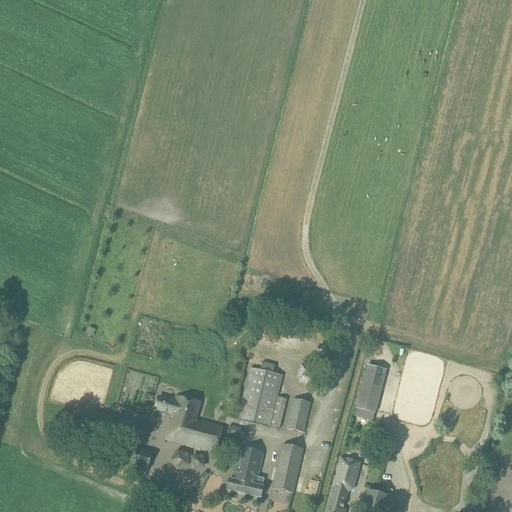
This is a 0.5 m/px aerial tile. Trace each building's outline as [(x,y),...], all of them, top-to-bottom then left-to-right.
[(96,330),(88,327),(86,334),(93,337),(96,330)] [(250,369),(238,421),(278,430),(286,400),(277,398),(282,376),(273,374),(275,366),(262,363),(260,371),(250,369)] [(367,366),(361,388),(371,391),(380,393),(385,371),(367,366)] [(172,415),(166,436),(166,438),(167,439),(169,441),(215,452),(217,451),(222,429),(221,426),(195,420),(199,405),(169,397),(169,399),(158,397),(154,410),(172,415)] [(294,400),(287,429),(303,433),(310,404),(294,400)] [(84,429),(142,444),(146,430),(144,426),(89,411),(84,429)] [(231,436),(244,439),(245,433),(246,430),(238,428),(239,425),(236,424),(235,428),(234,427),(233,430),(231,436)] [(282,445),(271,488),(292,493),(302,450),(282,445)] [(133,464),(131,469),(147,474),(152,454),(131,449),(127,463),(133,464)] [(229,479),(226,490),(259,498),(262,485),(257,484),(258,477),(263,456),(261,454),(242,449),(240,451),(233,480),(229,479)] [(353,488),(359,462),(341,458),(326,511),(344,511),(345,510),(343,509),(347,492),(353,488)] [(368,492),(365,502),(360,500),(358,508),(364,509),(362,511),(382,511),(387,496),(368,492)]
